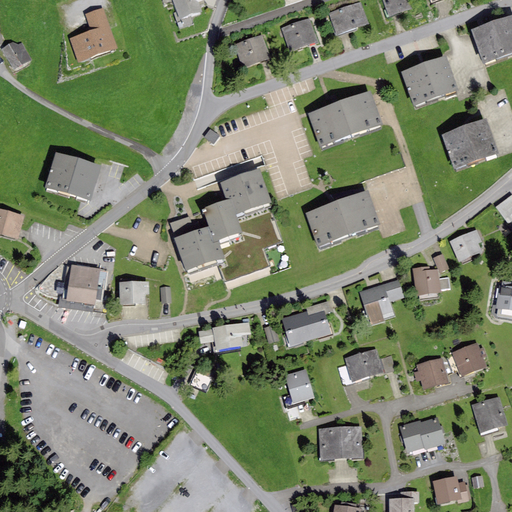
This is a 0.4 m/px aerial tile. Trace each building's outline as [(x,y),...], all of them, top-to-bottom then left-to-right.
[(204,0),(167,0),(174,22),(196,15),(193,5),(205,2),(204,0)] [(406,0),(378,0),(386,20),(411,12),(406,0)] [(357,6),(327,17),(335,38),(365,27),(357,6)] [(86,38),(69,43),(76,64),(113,51),(100,11),(79,18),(86,38)] [(306,24),(281,32),(288,53),(313,45),(306,24)] [(511,24),(472,37),(482,67),(511,56),(511,24)] [(263,39),(235,49),(243,70),(271,61),(263,39)] [(15,43),(2,49),(13,71),(31,62),(23,46),(18,48),(15,43)] [(441,63),(399,75),(409,107),(450,95),(441,63)] [(331,108),(307,117),(317,146),(378,125),(368,96),(331,108)] [(481,124),(440,137),(450,167),(491,154),(481,124)] [(218,137),(208,130),(203,138),(213,144),(218,137)] [(95,168),(51,154),(39,190),(83,204),(95,168)] [(364,182),(404,167),(399,154),(359,168),(364,182)] [(220,185),(226,201),(231,216),(268,202),(257,171),(241,177),(220,185)] [(338,206),(307,216),(317,248),(377,228),(366,196),(338,206)] [(511,201),(510,198),(494,210),(506,226),(511,221),(511,201)] [(198,211),(205,231),(211,246),(238,236),(231,216),(226,201),(221,203),(198,211)] [(211,246),(217,263),(224,282),(268,266),(262,246),(282,239),(268,202),(231,216),(238,236),(211,246)] [(20,219),(0,212),(0,239),(12,243),(15,232),(20,219)] [(188,218),(169,225),(187,274),(217,263),(211,246),(205,231),(198,233),(194,234),(188,218)] [(473,231),(450,241),(458,261),(481,251),(473,231)] [(437,259),(433,261),(439,274),(448,270),(441,257),(437,259)] [(436,273),(414,274),(415,297),(437,296),(436,273)] [(92,277),(62,274),(58,306),(100,311),(103,292),(91,290),(92,277)] [(398,282),(358,296),(370,329),(394,320),(387,303),(403,297),(398,282)] [(143,283),(117,285),(118,304),(144,303),(143,283)] [(511,289),(496,287),(493,309),(511,312),(511,289)] [(170,288),(161,289),(162,301),(167,301),(171,300),(170,288)] [(308,313),(302,315),(309,339),(329,333),(323,313),(329,312),(326,301),(306,307),(308,313)] [(302,315),(281,321),(289,346),(309,339),(302,315)] [(248,325),(196,333),(198,347),(199,347),(211,345),(212,354),(240,350),(238,338),(250,336),(248,325)] [(266,326),(263,327),(267,343),(276,340),(272,325),(266,326)] [(145,361),(162,372),(172,356),(155,345),(145,361)] [(477,347),(453,355),(462,378),(485,370),(477,347)] [(375,352),(345,361),(351,381),(381,372),(375,352)] [(441,362),(416,369),(423,392),(448,385),(441,362)] [(203,375),(196,370),(188,384),(196,388),(203,375)] [(304,373),(283,379),(291,404),(312,398),(304,373)] [(499,402),(473,411),(481,437),(507,428),(499,402)] [(436,420),(420,424),(427,449),(443,445),(436,420)] [(420,424),(402,429),(409,454),(427,449),(420,424)] [(358,428),(337,430),(339,457),(360,456),(358,428)] [(337,430),(317,431),(319,459),(339,457),(337,430)] [(481,477),(473,477),(474,487),(482,486),(481,477)] [(463,480),(434,486),(438,507),(467,502),(463,480)] [(304,511),(302,502),(291,506),(293,511),(304,511)] [(410,511),(410,503),(387,504),(387,511),(410,511)]
